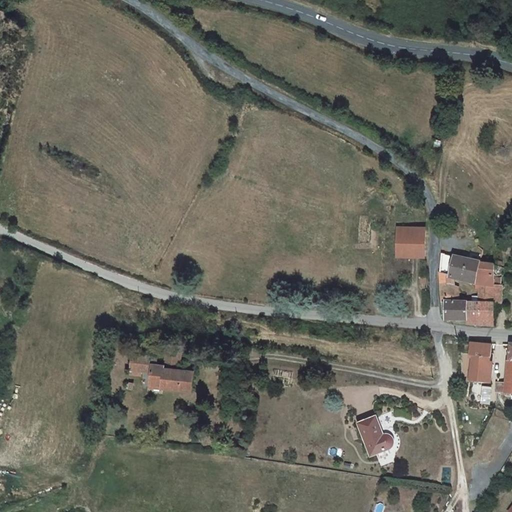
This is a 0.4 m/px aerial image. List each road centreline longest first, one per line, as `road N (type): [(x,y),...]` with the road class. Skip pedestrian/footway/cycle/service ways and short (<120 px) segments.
road 1 (unclassified): [(131,0),(218,62),(368,142),(413,176),(433,215),(434,335)]
road 2 (residential): [(434,335),(236,318),(0,241)]
road 3 (tertiary): [(511,63),(395,46),(268,0)]
